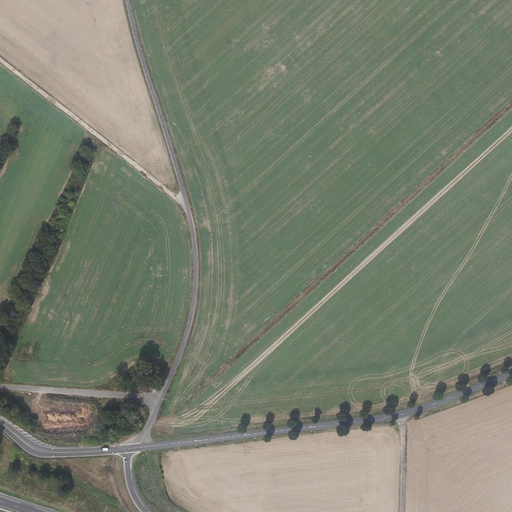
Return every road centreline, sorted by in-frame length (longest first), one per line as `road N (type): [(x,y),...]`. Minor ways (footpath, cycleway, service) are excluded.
road 1 (track): [(145,432),(511,103)]
road 2 (unclassified): [(128,0),(188,208),(197,280),(188,330),(144,447)]
road 3 (tertiary): [(511,374),(406,416),(144,447)]
road 4 (track): [(0,58),(187,206)]
road 5 (secondary): [(128,448),(43,452),(0,422)]
